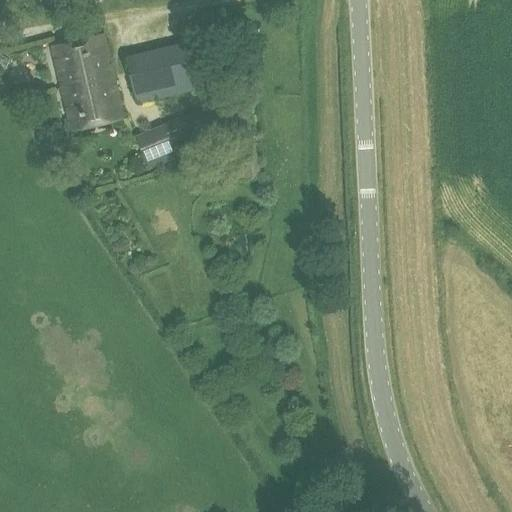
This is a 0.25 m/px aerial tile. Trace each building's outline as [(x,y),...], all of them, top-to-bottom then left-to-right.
[(52,47),(61,85),(113,72),(104,35),(52,47)] [(143,56),(144,97),(196,95),(195,54),(143,56)] [(113,72),(61,85),(62,91),(71,131),(124,119),(114,78),(113,72)] [(231,114),(237,140),(250,137),(244,111),(231,114)] [(194,114),(179,120),(188,142),(203,136),(194,114)] [(152,131),(137,137),(146,159),(161,153),(152,131)] [(257,151),(239,155),(244,178),(262,175),(257,151)]
